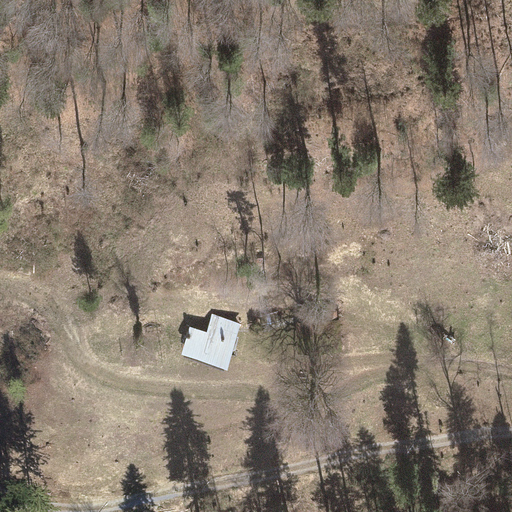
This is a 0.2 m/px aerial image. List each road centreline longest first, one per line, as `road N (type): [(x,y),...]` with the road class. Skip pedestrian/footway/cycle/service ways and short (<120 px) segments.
road 1 (track): [(0,495),(56,508),(109,505),(511,432)]
road 2 (track): [(511,372),(320,362)]
